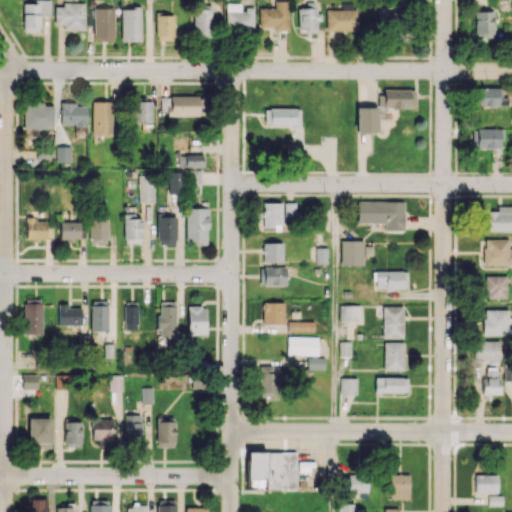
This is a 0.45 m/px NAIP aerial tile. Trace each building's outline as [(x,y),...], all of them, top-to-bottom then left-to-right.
[(50,16),(50,0),(35,0),(34,3),(23,3),(23,31),(40,32),(40,15),(50,16)] [(258,26),(271,27),(271,30),(287,30),(287,1),(274,1),(274,8),(259,8),(258,26)] [(299,32),(317,32),(318,13),(314,13),(314,2),(299,2),(299,32)] [(84,30),(85,4),(55,3),(54,24),(63,24),(63,30),(84,30)] [(252,7),(242,7),(242,3),(226,3),(225,31),(252,32),(252,7)] [(211,6),(192,6),(192,37),(210,37),(211,6)] [(113,8),(93,7),(93,40),(113,40),(113,8)] [(120,7),(120,41),(140,41),(140,7),(120,7)] [(382,7),(381,41),(404,42),(405,7),(382,7)] [(325,30),(357,31),(358,9),(326,8),(325,30)] [(474,37),(493,37),(493,11),(474,11),(474,37)] [(172,15),(155,15),(155,40),(172,40),(172,15)] [(477,106),(506,105),(506,96),(501,96),(501,88),(476,88),(477,106)] [(415,89),(383,89),(383,95),(378,95),(377,107),(414,108),(415,89)] [(203,115),(203,96),(160,96),(160,115),(203,115)] [(92,101),(91,135),(111,135),(111,101),(92,101)] [(151,101),(132,101),(132,122),(151,122),(151,101)] [(85,127),(86,104),(60,103),(59,124),(75,124),(75,127),(85,127)] [(23,128),(53,127),(52,104),(23,104),(23,128)] [(375,132),(376,107),(355,107),(355,132),(375,132)] [(299,108),(264,108),(264,126),(299,125),(299,108)] [(500,149),(501,129),(472,128),(471,148),(500,149)] [(69,146),(55,146),(55,162),(70,162),(69,146)] [(202,166),(202,155),(177,155),(177,166),(202,166)] [(200,185),(200,169),(187,170),(188,186),(200,185)] [(167,172),(168,193),(183,193),(182,171),(167,172)] [(138,174),(138,202),(154,202),(154,174),(138,174)] [(384,223),(384,230),(403,230),(403,201),(356,200),(356,223),(384,223)] [(262,228),(280,229),(280,202),(263,202),(262,228)] [(284,217),(296,216),(295,202),(283,203),(284,217)] [(511,212),(511,210),(511,205),(496,206),(496,211),(485,211),(485,231),(511,231),(511,212)] [(207,208),(186,208),(185,244),(207,244),(207,208)] [(141,218),(133,218),(133,214),(123,214),(123,243),(141,243),(141,218)] [(175,216),(157,216),(156,244),(175,244),(175,216)] [(52,222),(34,222),(34,217),(25,217),(25,238),(52,238),(52,222)] [(88,219),(88,243),(107,243),(107,219),(88,219)] [(59,239),(85,240),(85,222),(59,221),(59,239)] [(509,264),(508,239),(483,239),(483,265),(509,264)] [(362,240),(340,240),(340,264),(362,265),(362,240)] [(282,261),(282,242),(262,242),(262,261),(282,261)] [(315,263),(327,263),(327,247),(315,247),(315,263)] [(285,285),(284,266),(259,266),(259,285),(285,285)] [(406,288),(406,271),(375,271),(375,289),(406,288)] [(506,298),(505,275),(485,275),(485,298),(506,298)] [(41,299),(22,299),(23,334),(41,334),(41,299)] [(158,337),(175,337),(175,301),(157,301),(158,337)] [(283,302),(262,302),(262,324),(283,324),(283,302)] [(80,307),(67,307),(67,303),(57,303),(58,325),(80,325),(80,307)] [(137,306),(123,305),(123,330),(137,330),(137,306)] [(339,321),(359,322),(360,305),(339,305),(339,321)] [(187,334),(205,334),(205,306),(187,306),(187,334)] [(402,338),(402,306),(382,306),(382,337),(402,338)] [(483,335),(509,334),(508,309),(483,310),(483,335)] [(287,331),(313,332),(313,319),(287,319),(287,331)] [(286,355),(317,355),(318,336),(286,336),(286,355)] [(474,360),(500,360),(499,340),(473,341),(474,360)] [(403,370),(403,342),(383,342),(383,370),(403,370)] [(306,369),(324,369),(324,357),(307,357),(306,369)] [(259,365),(259,396),(277,396),(277,365),(259,365)] [(499,395),(499,371),(483,371),(483,395),(499,395)] [(21,389),(36,388),(36,374),(21,374),(21,389)] [(122,390),(121,375),(108,375),(109,391),(122,390)] [(356,394),(356,378),(339,377),(339,393),(356,394)] [(407,392),(407,378),(374,377),(374,392),(407,392)] [(152,403),(151,387),(141,387),(141,404),(152,403)] [(141,440),(141,414),(123,415),(124,441),(141,440)] [(50,418),(28,417),(27,447),(49,448),(50,418)] [(174,446),(174,417),(156,417),(156,447),(174,446)] [(112,418),(91,419),(92,441),(113,440),(112,418)] [(80,421),(63,422),(64,446),(81,446),(80,421)] [(296,452),(247,452),(246,484),(264,484),(263,489),(295,490),(296,452)] [(348,491),(367,491),(368,474),(348,474),(348,491)] [(409,474),(390,474),(389,499),(408,499),(409,474)] [(497,492),(497,475),(474,475),(474,493),(497,492)] [(45,511),(46,499),(26,498),(25,511),(45,511)] [(107,511),(108,500),(89,500),(88,511),(107,511)] [(156,501),(155,511),(174,511),(174,501),(156,501)] [(352,511),(352,503),(338,504),(338,511),(352,511)]
